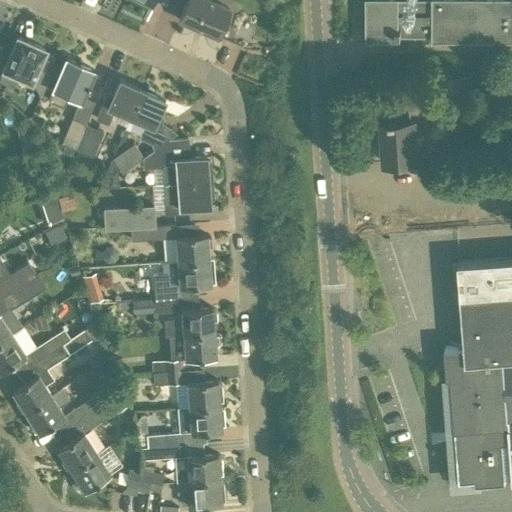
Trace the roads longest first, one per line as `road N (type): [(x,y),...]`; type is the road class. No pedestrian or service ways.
road 1 (residential): [(263,511),(228,92),(32,0)]
road 2 (unclassified): [(373,511),(347,470),(339,408),(316,0)]
